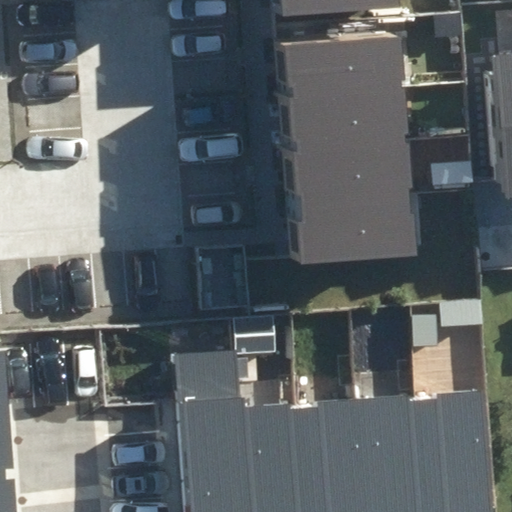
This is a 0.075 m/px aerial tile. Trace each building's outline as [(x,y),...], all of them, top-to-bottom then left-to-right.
[(173,53),(171,0),(41,0),(44,57),(173,53)] [(396,0),(282,0),(284,13),(397,5),(396,0)] [(393,34),(280,42),(282,69),(286,121),(290,177),(294,236),(296,261),(409,253),(393,34)] [(511,53),(491,54),(501,201),(511,199),(511,53)] [(156,81),(57,81),(57,143),(156,143),(156,81)] [(0,511),(19,511),(8,351),(0,351),(0,511)] [(180,355),(192,511),(493,511),(484,392),(242,411),(237,351),(180,355)]
